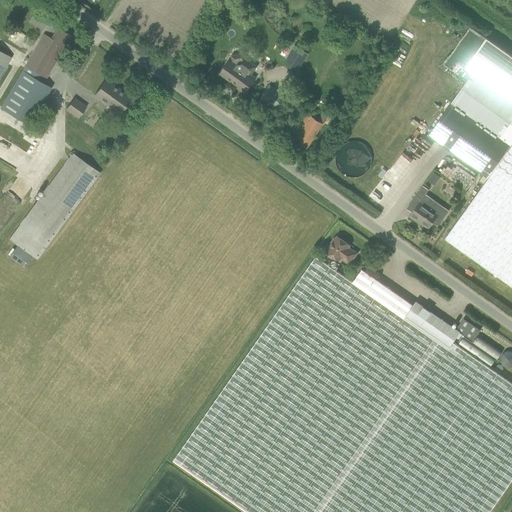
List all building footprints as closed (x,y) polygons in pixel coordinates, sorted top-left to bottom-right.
[(28,21),(43,29),(51,17),(36,8),(28,21)] [(58,28),(51,39),(45,35),(26,66),(41,75),(46,78),(71,35),(58,28)] [(488,177),(511,142),(511,55),(486,37),(465,66),(473,72),(451,102),(428,135),(488,177)] [(295,44),(290,52),(303,61),(309,53),(295,44)] [(0,73),(10,57),(0,50),(0,73)] [(231,55),(232,65),(228,62),(220,73),(238,86),(237,87),(245,93),(256,79),(251,75),(254,70),(248,66),(245,52),(231,55)] [(26,66),(1,108),(29,124),(47,95),(38,90),(46,78),(41,75),(26,66)] [(120,113),(126,106),(131,97),(106,79),(94,95),(120,113)] [(291,102),(268,85),(258,98),(281,115),(291,102)] [(78,117),(86,107),(74,98),(66,109),(78,117)] [(298,135),(291,146),(304,154),(309,145),(323,123),(317,119),(305,111),(297,123),(292,131),(298,135)] [(511,142),(488,177),(451,228),(446,236),(498,273),(511,283),(511,142)] [(100,173),(71,152),(69,155),(70,155),(9,239),(17,245),(9,256),(24,267),(32,256),(37,259),(100,173)] [(439,176),(434,172),(428,180),(433,184),(439,176)] [(437,203),(432,209),(426,205),(431,198),(426,195),(429,190),(423,185),(415,197),(421,201),(409,218),(415,223),(416,222),(427,230),(431,223),(437,227),(448,211),(437,203)] [(350,245),(337,236),(326,252),(339,260),(341,258),(349,263),(354,257),(357,253),(353,250),(353,251),(348,247),(350,245)] [(316,256),(173,460),(247,511),(489,511),(511,479),(511,383),(453,342),(460,332),(415,301),(413,304),(362,269),(353,282),(316,256)] [(463,318),(456,329),(460,332),(457,336),(459,338),(462,334),(472,341),(479,331),(480,330),(463,318)] [(511,351),(509,351),(505,352),(503,352),(501,354),(500,356),(499,359),(500,362),(501,364),(503,366),(505,367),(508,367),(511,367),(511,366),(511,351)]
